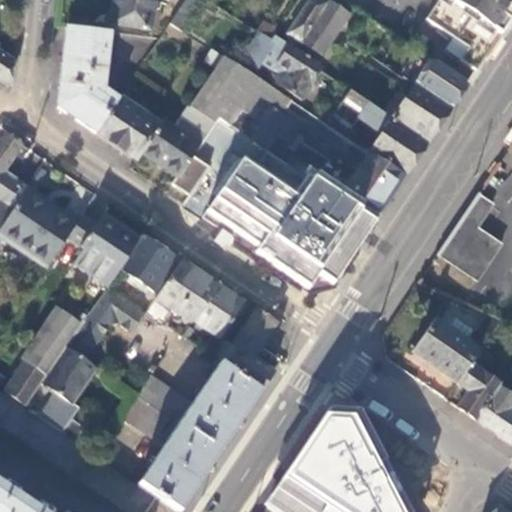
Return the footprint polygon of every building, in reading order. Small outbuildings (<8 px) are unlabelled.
[(149,33),(154,0),(113,0),(109,27),(149,33)] [(347,15),(350,9),(337,0),(311,0),(289,34),(290,35),(287,39),(297,45),(300,41),(322,55),(348,15),(347,15)] [(458,61),(475,72),(511,16),(511,9),(511,8),(511,4),(511,0),(437,0),(424,20),(466,49),(458,61)] [(168,25),(179,10),(172,5),(161,20),(168,25)] [(101,92),(107,36),(66,30),(55,110),(94,136),(117,103),(101,92)] [(427,39),(421,35),(417,41),(424,45),(427,39)] [(299,103),(318,74),(316,67),(273,38),(259,57),(282,73),(274,86),(299,103)] [(216,71),(224,59),(211,53),(204,63),(216,71)] [(0,84),(9,90),(12,64),(0,56),(0,84)] [(217,115),(245,74),(224,59),(216,71),(189,109),(190,109),(214,126),(219,120),(217,115)] [(389,121),(426,146),(465,87),(429,63),(389,121)] [(284,113),(290,104),(245,74),(217,115),(219,120),(225,124),(228,120),(234,123),(239,114),(252,122),(263,106),(281,118),(284,113)] [(380,135),(389,121),(347,93),(330,118),(349,130),(356,119),(380,135)] [(192,159),(199,148),(175,131),(162,123),(159,128),(119,100),(117,103),(94,136),(134,163),(140,155),(177,180),(172,188),(189,199),(208,169),(192,159)] [(225,124),(262,149),(271,135),(289,146),(303,125),(284,113),(281,118),(263,106),(252,122),(239,114),(234,123),(228,120),(225,124)] [(214,126),(190,109),(175,131),(199,148),(214,126)] [(367,154),(403,178),(426,146),(389,121),(380,135),(367,154)] [(21,147),(5,136),(0,142),(0,229),(25,192),(27,190),(3,174),(21,147)] [(310,182),(373,224),(403,178),(367,154),(352,177),(300,143),(285,165),(310,182)] [(322,300),(373,224),(310,182),(300,196),(242,157),(200,219),(322,300)] [(61,217),(25,192),(0,229),(0,230),(49,264),(66,240),(77,222),(63,213),(61,217)] [(475,194),(460,217),(474,227),(490,203),(475,194)] [(96,224),(82,215),(77,222),(66,240),(82,250),(73,266),(81,271),(112,225),(110,222),(113,219),(104,212),(96,224)] [(460,217),(431,261),(437,265),(442,258),(475,279),(498,243),(474,227),(460,217)] [(123,227),(115,221),(112,225),(121,230),(123,227)] [(116,271),(138,238),(123,227),(121,230),(112,225),(81,271),(105,287),(116,271)] [(140,239),(138,238),(116,271),(117,272),(140,239)] [(173,262),(140,239),(117,272),(152,296),(173,262)] [(214,288),(178,265),(156,298),(191,322),(214,288)] [(240,306),(214,288),(191,322),(218,340),(240,306)] [(143,316),(103,290),(82,323),(64,349),(85,362),(108,327),(119,328),(130,336),(143,316)] [(278,319),(258,306),(230,349),(249,363),(250,362),(278,319)] [(82,323),(75,319),(71,324),(56,313),(2,394),(24,409),(64,349),(82,323)] [(469,365),(479,351),(432,319),(412,349),(443,371),(441,374),(456,384),(469,365)] [(85,362),(64,349),(24,409),(62,436),(80,409),(73,405),(97,370),(85,362)] [(249,363),(230,349),(218,366),(260,394),(272,377),(250,362),(249,363)] [(455,409),(473,422),(497,387),(499,385),(469,365),(456,384),(462,389),(464,387),(468,389),(455,409)] [(173,511),(181,511),(260,394),(218,366),(192,405),(183,399),(154,442),(163,448),(137,487),(173,511)] [(183,399),(151,378),(122,421),(154,442),(183,399)] [(473,422),(505,444),(511,433),(511,397),(497,387),(473,422)] [(173,511),(137,487),(62,436),(24,409),(2,394),(0,393),(0,427),(123,511),(173,511)] [(406,511),(362,417),(333,417),(267,511),(406,511)] [(0,511),(33,511),(0,489),(0,511)]
